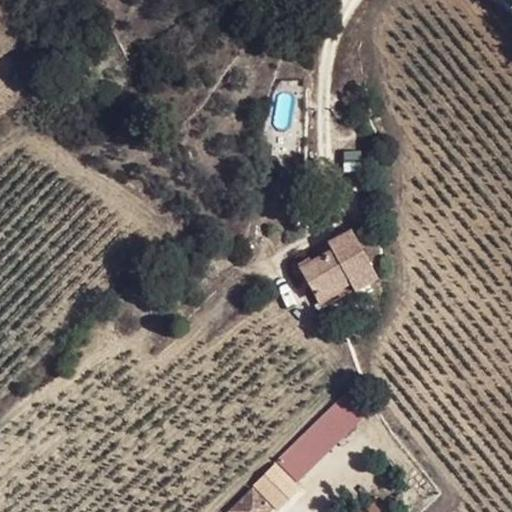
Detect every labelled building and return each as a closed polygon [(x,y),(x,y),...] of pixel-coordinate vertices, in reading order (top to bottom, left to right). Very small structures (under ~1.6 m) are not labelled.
[(350,281),(355,290),(356,291),(379,277),(353,232),(329,245),(333,251),(301,270),(317,298),(350,281)] [(202,251),(206,256),(215,251),(209,245),(202,251)] [(324,308),(355,290),(350,281),(317,298),(324,308)] [(277,463),(254,486),(278,511),(302,489),(277,463)] [(366,508),(369,511),(380,511),(384,508),(377,500),(366,508)]
